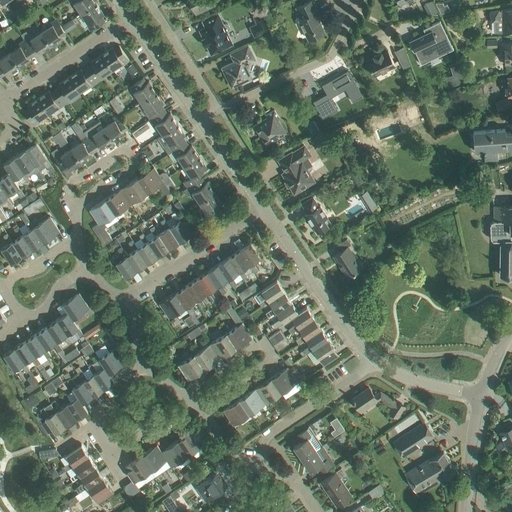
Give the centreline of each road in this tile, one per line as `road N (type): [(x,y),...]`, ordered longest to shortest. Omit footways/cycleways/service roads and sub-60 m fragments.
road 1 (residential): [(203,117),(330,53),(362,0)]
road 2 (residential): [(203,409),(274,356),(262,340),(184,393)]
road 3 (residential): [(376,361),(260,205)]
road 4 (residential): [(74,205),(70,183),(125,147),(134,167),(90,200)]
road 5 (residential): [(250,461),(268,435),(376,361)]
road 6 (residential): [(125,295),(260,205)]
road 7 (residential): [(4,101),(127,11)]
road 8 (residential): [(203,117),(127,11)]
